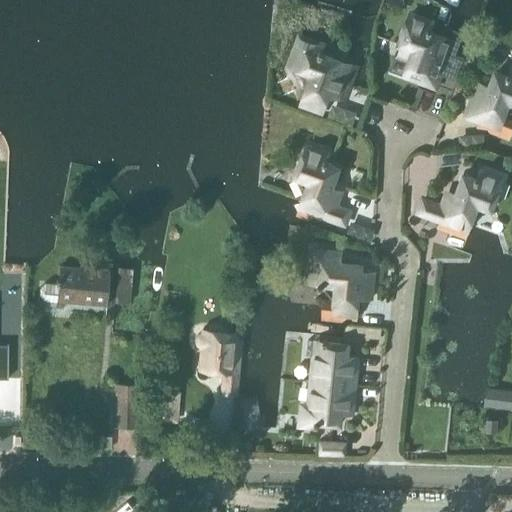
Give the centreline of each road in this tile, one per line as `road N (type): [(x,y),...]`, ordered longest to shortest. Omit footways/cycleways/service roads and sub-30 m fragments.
road 1 (tertiary): [(0,464),(391,477)]
road 2 (residential): [(391,477),(400,269),(389,189),(398,122)]
road 3 (tertiary): [(391,477),(511,479)]
